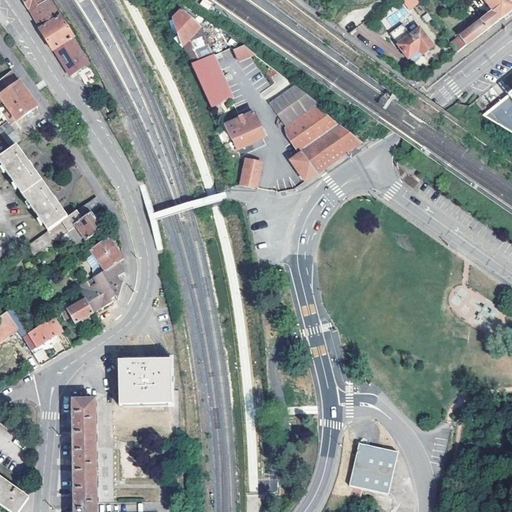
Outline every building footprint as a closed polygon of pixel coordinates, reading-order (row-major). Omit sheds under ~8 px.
[(22,0),(30,12),(47,2),(45,0),(22,0)] [(212,6),(204,0),(203,0),(200,6),(207,11),(212,6)] [(405,0),(412,9),(420,3),(417,0),(405,0)] [(482,0),(492,13),(498,21),(511,10),(511,5),(508,0),(482,0)] [(47,2),(30,12),(40,28),(60,17),(50,1),(47,2)] [(403,5),(380,18),(386,29),(409,15),(403,5)] [(184,49),(201,27),(182,10),(174,19),(184,49)] [(498,21),(492,13),(480,22),(486,30),(498,21)] [(60,17),(40,28),(39,29),(46,40),(53,52),(55,51),(74,39),(75,38),(61,16),(60,17)] [(486,30),(480,22),(459,38),(465,46),(486,30)] [(390,33),(395,40),(407,32),(402,24),(390,33)] [(432,47),(419,29),(397,45),(408,59),(418,51),(422,55),(432,47)] [(456,53),(465,46),(459,38),(450,45),(456,53)] [(74,39),(55,51),(71,77),(79,72),(90,65),(74,39)] [(255,54),(244,45),(234,49),(239,61),(255,54)] [(213,55),(193,65),(211,107),(233,98),(213,55)] [(12,72),(0,81),(0,98),(6,106),(1,110),(13,126),(18,122),(31,112),(33,114),(37,112),(35,109),(38,107),(26,92),(12,72)] [(270,103),(287,128),(316,107),(320,104),(295,84),(270,103)] [(511,93),(484,115),(511,132),(511,93)] [(480,98),(475,101),(483,110),(487,107),(480,98)] [(340,125),(316,107),(287,128),(286,129),(302,153),(340,125)] [(266,137),(254,113),(226,125),(237,149),(266,137)] [(6,122),(0,126),(0,135),(10,147),(20,139),(6,122)] [(340,125),(302,153),(316,174),(339,158),(361,142),(340,125)] [(0,162),(24,197),(43,184),(17,146),(12,150),(0,158),(0,162)] [(316,174),(302,153),(291,161),(305,182),(316,174)] [(246,161),(241,186),(257,189),(261,163),(246,161)] [(67,217),(43,184),(24,197),(48,231),(58,224),(67,217)] [(91,212),(101,205),(96,197),(67,217),(58,224),(66,234),(68,232),(78,247),(103,229),(91,212)] [(65,235),(66,234),(58,224),(48,231),(26,246),(32,255),(37,251),(44,251),(45,245),(53,246),(53,239),(60,240),(62,234),(65,235)] [(103,279),(105,286),(116,278),(115,277),(123,271),(119,263),(123,259),(109,238),(86,254),(103,279)] [(86,300),(94,314),(114,301),(118,302),(121,283),(118,282),(116,278),(105,286),(101,288),(85,299),(86,300)] [(68,309),(62,314),(66,320),(72,317),(77,324),(94,314),(86,300),(69,310),(68,309)] [(12,309),(0,316),(0,341),(18,329),(24,339),(30,335),(12,309)] [(56,319),(30,335),(24,339),(23,339),(31,352),(50,340),(63,332),(56,319)] [(121,406),(173,405),(171,360),(145,361),(120,361),(121,406)] [(97,400),(73,401),(73,423),(74,461),(74,500),(74,511),(97,511),(97,504),(99,504),(97,400)] [(0,414),(0,423),(3,426),(8,420),(1,414),(0,414)] [(367,447),(359,445),(349,487),(354,489),(352,495),(359,496),(360,496),(361,491),(387,497),(398,454),(367,447)] [(0,478),(0,504),(10,511),(19,511),(28,499),(0,478)]
